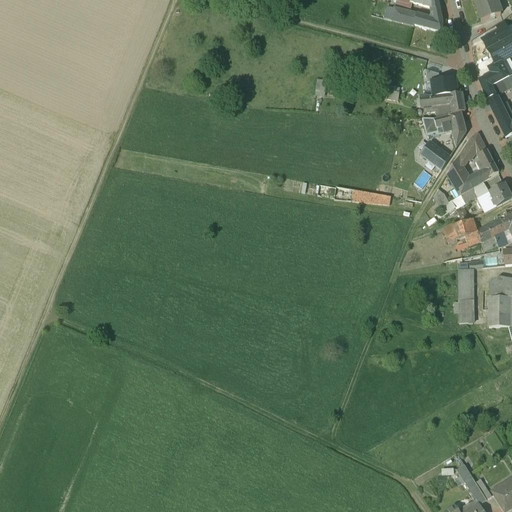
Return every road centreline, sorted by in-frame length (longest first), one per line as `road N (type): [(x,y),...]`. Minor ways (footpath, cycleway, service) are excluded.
road 1 (track): [(0,423),(175,0)]
road 2 (track): [(426,511),(408,484),(46,314)]
road 3 (track): [(483,125),(472,129),(411,228),(328,445)]
road 4 (track): [(464,62),(210,0)]
road 5 (residential): [(511,172),(480,120),(450,0)]
